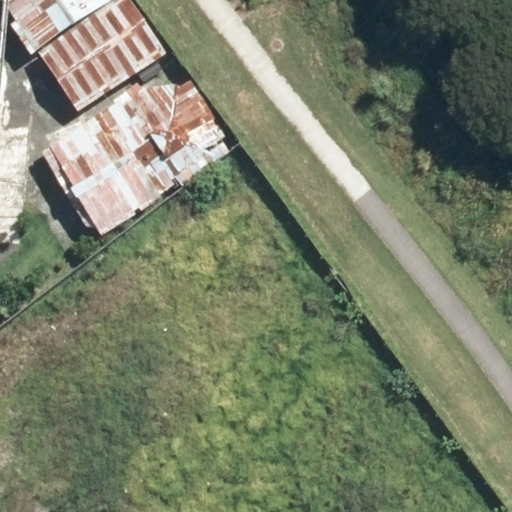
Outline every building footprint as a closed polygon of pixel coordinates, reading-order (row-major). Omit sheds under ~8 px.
[(13,0),(50,52),(126,0),(13,0)] [(130,0),(50,56),(88,110),(179,48),(145,0),(130,0)] [(0,145),(15,12),(0,10),(0,145)] [(185,61),(63,145),(121,228),(242,144),(185,61)] [(275,280),(198,189),(141,238),(219,328),(275,280)] [(171,511),(182,341),(61,334),(49,511),(171,511)]
